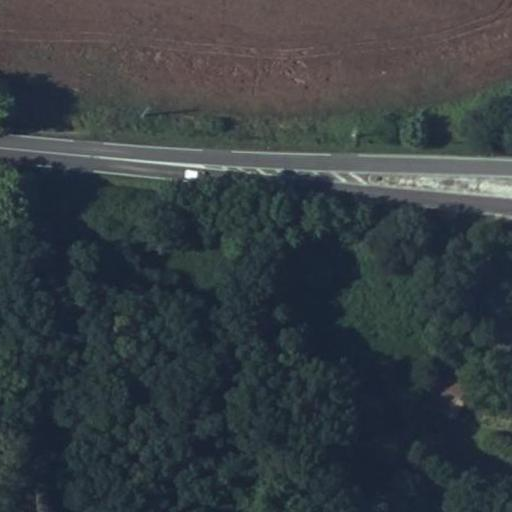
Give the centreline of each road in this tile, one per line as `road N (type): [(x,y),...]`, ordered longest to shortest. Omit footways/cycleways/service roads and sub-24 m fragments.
road 1 (secondary): [(110,160),(511,202)]
road 2 (secondary): [(511,165),(110,160)]
